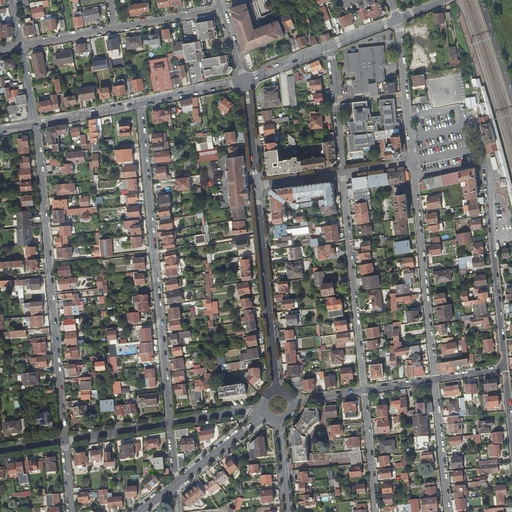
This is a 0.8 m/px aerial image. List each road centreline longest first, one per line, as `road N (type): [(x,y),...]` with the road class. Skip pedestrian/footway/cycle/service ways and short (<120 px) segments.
road 1 (residential): [(140,103),(169,423)]
road 2 (residential): [(63,440),(35,125)]
road 3 (residential): [(505,367),(475,125),(410,138)]
road 4 (residential): [(363,390),(342,171)]
road 5 (residential): [(413,161),(434,379)]
road 6 (residential): [(275,388),(256,184)]
road 7 (residential): [(434,379),(447,511)]
road 8 (residential): [(342,171),(329,47)]
road 9 (residential): [(375,511),(363,390)]
road 10 (residential): [(397,18),(410,138)]
